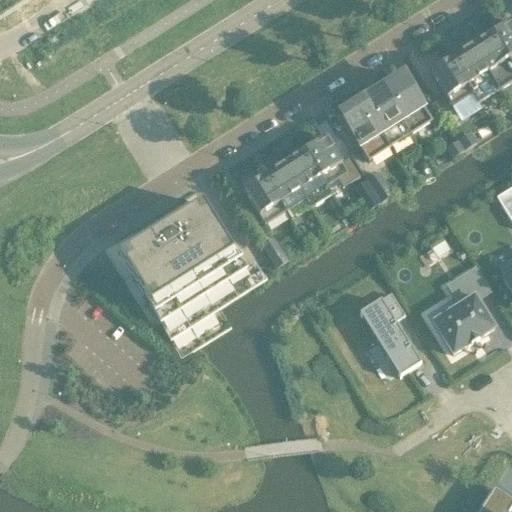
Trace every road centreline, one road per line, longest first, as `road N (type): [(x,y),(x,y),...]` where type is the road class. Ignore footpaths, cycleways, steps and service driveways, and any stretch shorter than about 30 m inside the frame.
road 1 (residential): [(181,175),(455,0)]
road 2 (residential): [(181,175),(77,243),(41,299)]
road 3 (tertiary): [(279,0),(126,96)]
road 4 (residential): [(511,380),(400,448)]
